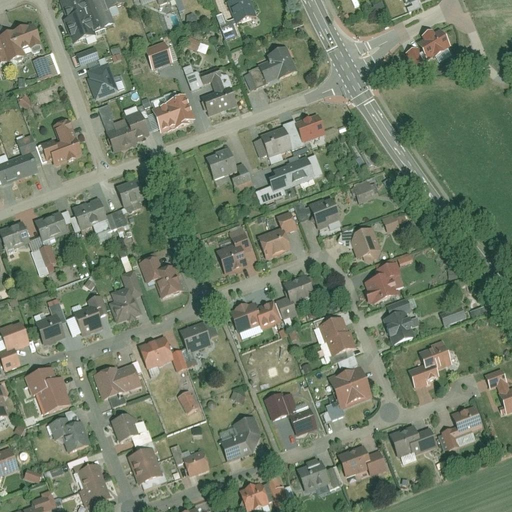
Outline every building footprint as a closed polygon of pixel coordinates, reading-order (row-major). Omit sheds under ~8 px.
[(64,21),(73,46),(96,38),(94,33),(83,4),(81,0),(66,0),(61,2),(67,20),(64,21)] [(103,0),(94,0),(92,1),(103,29),(113,26),(108,12),(103,0)] [(103,0),(108,12),(127,5),(125,0),(103,0)] [(250,0),(233,0),(229,2),(235,19),(237,24),(257,17),(250,0)] [(83,4),(94,33),(103,29),(92,1),(83,4)] [(237,24),(235,19),(226,22),(223,15),(216,17),(225,42),(238,37),(234,25),(237,24)] [(0,37),(0,44),(7,65),(26,58),(24,53),(40,47),(32,26),(0,37)] [(439,33),(416,46),(426,62),(448,49),(439,33)] [(189,38),(184,47),(195,53),(199,43),(189,38)] [(144,50),(152,72),(173,64),(165,42),(144,50)] [(111,50),(113,57),(122,54),(119,47),(111,50)] [(279,81),(298,72),(286,48),(268,57),(270,62),(258,67),(266,85),(278,79),(279,81)] [(76,55),(81,68),(99,61),(95,49),(76,55)] [(52,55),(33,62),(40,83),(60,76),(52,55)] [(87,82),(95,102),(119,93),(109,66),(89,74),(91,80),(87,82)] [(256,89),(266,85),(258,67),(248,72),(256,89)] [(211,84),(215,94),(224,91),(217,69),(200,75),(204,87),(211,84)] [(202,99),(208,118),(237,108),(231,89),(224,91),(215,94),(202,99)] [(18,105),(27,111),(33,102),(24,96),(18,105)] [(151,111),(161,136),(195,123),(186,98),(151,111)] [(109,106),(98,110),(107,133),(118,129),(116,124),(109,106)] [(118,129),(107,133),(115,154),(137,146),(136,142),(148,137),(140,113),(125,119),(125,120),(116,124),(118,129)] [(296,127),(303,145),(322,138),(316,119),(296,127)] [(60,146),(54,148),(57,156),(49,158),(51,163),(53,169),(83,158),(70,122),(53,128),(60,146)] [(268,158),(292,150),(287,137),(284,128),(260,137),(268,158)] [(15,143),(21,158),(30,154),(37,152),(36,149),(31,137),(15,143)] [(40,148),(46,165),(51,163),(49,158),(57,156),(54,148),(52,142),(40,146),(40,148)] [(40,148),(36,149),(37,152),(42,166),(46,165),(40,148)] [(229,176),(238,173),(235,167),(229,149),(206,158),(215,181),(229,176)] [(0,165),(0,181),(2,187),(37,174),(30,154),(21,158),(0,165)] [(272,195),(314,180),(307,160),(273,173),(276,179),(267,182),(272,195)] [(244,163),(235,167),(238,173),(229,176),(234,189),(251,182),(244,163)] [(144,202),(136,181),(116,188),(124,210),(144,202)] [(353,187),(360,204),(375,198),(369,181),(353,187)] [(81,231),(107,221),(106,217),(99,198),(72,208),(76,218),(81,231)] [(317,230),(341,222),(332,198),(308,206),(313,219),(317,230)] [(301,224),(313,219),(308,206),(307,202),(295,207),(301,224)] [(122,211),(112,215),(117,230),(128,225),(122,211)] [(65,225),(61,215),(60,213),(34,223),(42,244),(68,234),(65,225)] [(65,225),(70,223),(69,220),(66,213),(61,215),(65,225)] [(282,229),(284,235),(297,231),(290,214),(278,218),(282,229)] [(117,230),(112,215),(106,217),(107,221),(112,232),(117,230)] [(382,219),(388,234),(400,229),(394,215),(382,219)] [(81,231),(76,218),(69,220),(70,223),(75,235),(81,232),(81,231)] [(0,237),(6,254),(30,245),(21,223),(0,231),(0,237)] [(238,245),(242,255),(252,252),(243,229),(229,234),(233,247),(238,245)] [(257,239),(265,262),(290,252),(284,235),(282,229),(257,239)] [(381,253),(372,230),(354,236),(350,245),(356,262),(381,253)] [(216,254),(225,277),(247,269),(242,255),(238,245),(233,247),(216,254)] [(57,264),(50,247),(39,251),(46,268),(57,264)] [(36,272),(46,268),(39,251),(30,255),(36,272)] [(120,257),(123,273),(129,272),(126,256),(120,257)] [(398,261),(401,268),(413,264),(410,257),(398,261)] [(153,275),(162,271),(157,258),(139,265),(144,278),(153,275)] [(376,272),(379,280),(391,275),(393,279),(401,276),(397,264),(376,272)] [(163,301),(184,293),(173,267),(162,271),(153,275),(163,301)] [(134,296),(136,300),(144,297),(134,272),(126,275),(134,296)] [(365,285),(373,306),(399,296),(393,279),(391,275),(379,280),(365,285)] [(293,306),(314,298),(306,277),(285,285),(290,298),(293,306)] [(84,287),(92,291),(95,285),(88,281),(84,287)] [(109,305),(116,325),(142,315),(136,300),(134,296),(109,305)] [(94,309),(98,319),(108,315),(102,298),(91,302),(94,309)] [(293,306),(290,298),(275,303),(282,321),(297,316),(293,306)] [(9,302),(11,308),(19,306),(17,300),(9,302)] [(385,309),(389,319),(406,313),(411,311),(407,300),(385,309)] [(283,324),(275,303),(256,310),(262,325),(264,331),(283,324)] [(56,316),(60,327),(67,324),(60,305),(53,308),(56,316)] [(236,334),(262,325),(256,310),(254,305),(229,314),(236,334)] [(74,317),(82,339),(102,331),(98,319),(94,309),(74,317)] [(441,317),(445,328),(465,320),(461,309),(441,317)] [(383,322),(393,348),(415,339),(406,313),(389,319),(383,322)] [(34,324),(43,349),(66,340),(60,327),(56,316),(34,324)] [(318,329),(324,345),(327,344),(348,336),(342,320),(318,329)] [(30,346),(21,324),(0,332),(0,336),(7,355),(14,352),(30,346)] [(190,348),(192,354),(212,347),(203,324),(183,331),(190,348)] [(289,335),(292,342),(298,339),(295,332),(289,335)] [(348,336),(327,344),(332,358),(347,352),(356,349),(351,335),(348,336)] [(138,348),(147,371),(173,362),(170,355),(164,338),(138,348)] [(451,367),(443,343),(430,347),(432,351),(418,356),(422,367),(425,376),(436,372),(451,367)] [(190,348),(180,352),(187,370),(197,366),(192,354),(190,348)] [(20,367),(14,352),(7,355),(0,357),(0,362),(4,373),(20,367)] [(180,352),(170,355),(173,362),(177,373),(187,370),(180,352)] [(349,360),(347,352),(332,358),(329,359),(332,366),(337,364),(349,360)] [(349,360),(337,364),(341,375),(360,368),(356,357),(349,360)] [(303,368),(306,375),(313,372),(310,365),(303,368)] [(92,377),(102,403),(109,400),(123,395),(141,388),(133,366),(117,372),(115,369),(92,377)] [(425,376),(422,367),(407,372),(414,391),(429,386),(428,383),(438,379),(436,372),(425,376)] [(44,416),(70,406),(65,393),(67,392),(62,378),(57,380),(52,368),(24,379),(31,399),(37,397),(44,416)] [(372,399),(360,368),(341,375),(330,379),(341,411),(372,399)] [(497,388),(499,395),(510,391),(502,371),(485,377),(490,391),(497,388)] [(499,395),(507,417),(511,414),(511,390),(510,391),(499,395)] [(178,399),(187,414),(198,408),(189,393),(178,399)] [(243,404),(244,398),(233,394),(231,401),(243,404)] [(263,401),(271,423),(290,416),(284,399),(282,394),(263,401)] [(123,395),(109,400),(113,409),(127,404),(123,395)] [(293,396),(284,399),(290,416),(298,438),(307,435),(306,432),(315,428),(309,413),(300,416),(293,396)] [(0,420),(8,417),(1,398),(0,398),(0,420)] [(475,408),(451,417),(455,428),(459,437),(482,429),(475,408)] [(132,439),(142,435),(137,421),(127,417),(111,423),(119,444),(132,439)] [(220,444),(227,464),(252,454),(261,437),(254,418),(232,426),(237,438),(220,444)] [(59,432),(71,427),(68,419),(49,426),(56,444),(63,441),(59,432)] [(69,456),(92,447),(82,423),(71,427),(59,432),(63,441),(69,456)] [(13,434),(19,438),(25,429),(19,425),(13,434)] [(388,435),(397,458),(411,453),(421,449),(416,435),(413,426),(388,435)] [(459,437),(455,428),(442,433),(449,452),(462,447),(459,437)] [(429,431),(416,435),(421,449),(411,453),(413,458),(436,450),(429,431)] [(132,439),(135,448),(152,441),(149,432),(142,435),(132,439)] [(134,448),(137,456),(153,450),(156,448),(153,441),(152,441),(135,448),(134,448)] [(177,467),(185,464),(184,460),(179,447),(170,450),(177,467)] [(338,456),(346,478),(368,470),(372,469),(367,457),(363,447),(338,456)] [(0,479),(19,472),(10,449),(0,452),(0,479)] [(158,463),(153,450),(137,456),(128,459),(133,473),(158,463)] [(379,452),(367,457),(372,469),(368,470),(370,478),(387,472),(379,452)] [(191,480),(210,473),(202,453),(184,460),(185,464),(191,480)] [(295,470),(305,495),(329,486),(325,474),(320,461),(295,470)] [(163,477),(158,463),(133,473),(139,487),(142,485),(163,477)] [(102,484),(96,467),(75,475),(81,492),(102,484)] [(52,479),(62,474),(59,469),(50,473),(52,479)] [(336,469),(325,474),(329,486),(331,491),(343,487),(336,469)] [(24,480),(40,485),(43,476),(27,470),(24,480)] [(163,477),(142,485),(145,493),(168,484),(166,476),(163,477)] [(277,479),(267,483),(277,511),(283,511),(289,510),(277,479)] [(109,501),(102,484),(81,492),(88,509),(109,501)] [(238,493),(244,511),(255,511),(269,507),(260,485),(238,493)] [(41,509),(41,511),(49,511),(57,509),(51,492),(41,496),(42,498),(31,502),(33,507),(34,511),(41,509)]
